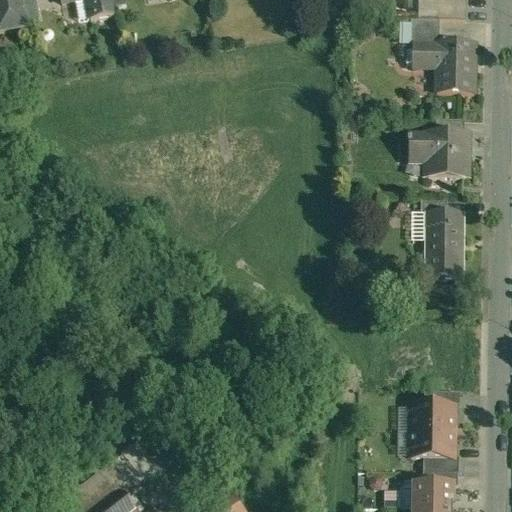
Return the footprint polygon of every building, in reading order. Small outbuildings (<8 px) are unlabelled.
[(0,0),(0,34),(27,30),(23,5),(21,0),(0,0)] [(59,0),(61,7),(89,2),(93,24),(115,20),(111,0),(59,0)] [(464,0),(418,0),(418,10),(420,10),(419,24),(439,24),(465,24),(464,0)] [(474,47),(438,47),(439,24),(419,24),(410,24),(410,50),(412,50),(412,72),(413,72),(413,70),(437,71),(436,98),(474,98),(474,47)] [(463,124),(435,124),(435,137),(463,138),(463,124)] [(435,137),(427,137),(427,142),(410,141),(409,147),(408,147),(407,150),(409,150),(409,160),(427,160),(426,182),(466,183),(467,138),(463,138),(435,137)] [(447,204),(420,204),(420,217),(426,218),(430,218),(430,217),(446,217),(447,204)] [(446,217),(430,217),(430,218),(426,218),(426,281),(461,282),(462,217),(446,217)] [(459,396),(424,395),(424,410),(453,410),(453,412),(459,412),(459,396)] [(424,410),(411,410),(411,436),(452,436),(453,412),(453,410),(424,410)] [(125,458),(62,506),(66,511),(133,511),(126,501),(142,489),(142,490),(146,486),(150,491),(192,460),(165,425),(124,456),(125,458)] [(452,436),(411,436),(411,462),(423,462),(452,462),(452,461),(452,436)] [(452,462),(423,462),(422,476),(457,477),(458,477),(458,461),(452,461),(452,462)] [(457,477),(422,476),(422,488),(453,489),(453,490),(457,490),(457,477)] [(422,488),(412,488),(412,511),(418,511),(448,511),(448,502),(453,502),(453,490),(453,489),(422,488)] [(240,511),(228,494),(202,511),(240,511)]
